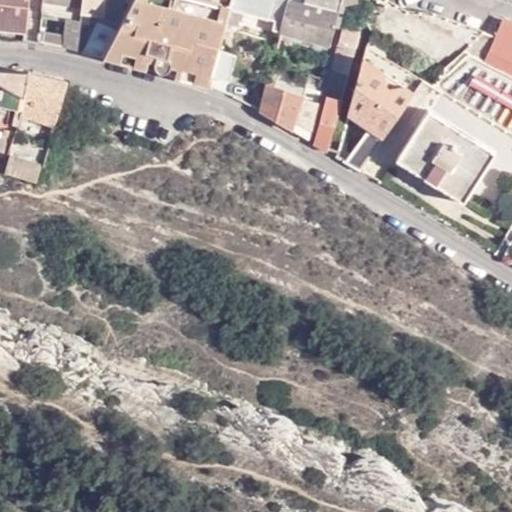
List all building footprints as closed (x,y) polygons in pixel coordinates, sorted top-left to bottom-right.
[(0,0),(0,30),(25,33),(27,0),(0,0)] [(82,0),(82,7),(81,13),(97,15),(98,0),(82,0)] [(111,0),(98,0),(97,15),(109,16),(111,0)] [(156,71),(161,74),(166,74),(170,70),(171,67),(170,63),(168,59),(170,51),(174,52),(180,62),(215,71),(220,50),(227,24),(231,9),(233,0),(132,0),(117,31),(111,44),(150,54),(157,56),(154,65),(156,71)] [(241,12),(274,21),(285,23),(291,0),(233,0),(231,9),(241,12)] [(291,0),(285,23),(282,33),(289,35),(332,46),(342,0),(291,0)] [(386,0),(360,0),(369,4),(362,28),(370,32),(434,65),(443,73),(485,32),(434,15),(407,12),(386,0)] [(67,19),(80,21),(81,13),(82,7),(43,2),(41,16),(67,19)] [(237,26),(241,12),(231,9),(227,24),(237,26)] [(64,49),(77,52),(80,21),(67,19),(66,36),(64,49)] [(511,24),(502,20),(495,36),(511,39),(511,24)] [(268,44),(278,47),(282,33),(285,23),(274,21),(268,44)] [(83,53),(104,59),(106,55),(111,44),(117,31),(98,22),(83,53)] [(342,100),(361,31),(345,27),(339,51),(336,65),(329,96),(321,123),(314,144),(328,153),(335,127),(342,100)] [(39,43),(64,49),(66,36),(40,30),(39,43)] [(282,33),(278,47),(285,49),(289,35),(282,33)] [(511,39),(495,36),(488,51),(483,63),(511,74),(511,39)] [(147,64),(150,54),(111,44),(106,55),(147,66),(147,64)] [(409,103),(424,79),(367,46),(361,69),(409,103)] [(215,71),(214,76),(230,81),(238,56),(220,50),(215,71)] [(173,60),(180,62),(174,52),(170,51),(168,59),(170,63),(171,67),(173,60)] [(147,64),(154,65),(157,56),(150,54),(147,64)] [(170,70),(177,72),(180,62),(173,60),(171,67),(170,70)] [(177,73),(212,82),(214,76),(215,71),(180,62),(177,72),(177,73)] [(351,104),(389,131),(409,103),(361,69),(351,104)] [(29,75),(0,73),(0,87),(22,97),(29,75)] [(70,84),(29,75),(22,97),(22,101),(59,119),(70,84)] [(268,84),(275,86),(277,78),(270,77),(268,84)] [(90,100),(93,87),(75,82),(71,94),(90,100)] [(293,131),(310,142),(313,130),(319,102),(304,97),(304,95),(275,86),(268,84),(260,112),(293,131)] [(22,97),(0,87),(0,107),(7,109),(20,112),(22,101),(22,97)] [(59,119),(22,101),(20,112),(19,117),(33,122),(36,117),(57,128),(59,119)] [(346,163),(362,172),(389,131),(351,104),(349,115),(369,129),(346,163)] [(465,204),(497,152),(429,109),(397,161),(465,204)] [(8,144),(11,147),(13,137),(6,135),(3,145),(8,144)] [(42,181),(49,163),(18,153),(12,172),(42,181)]
